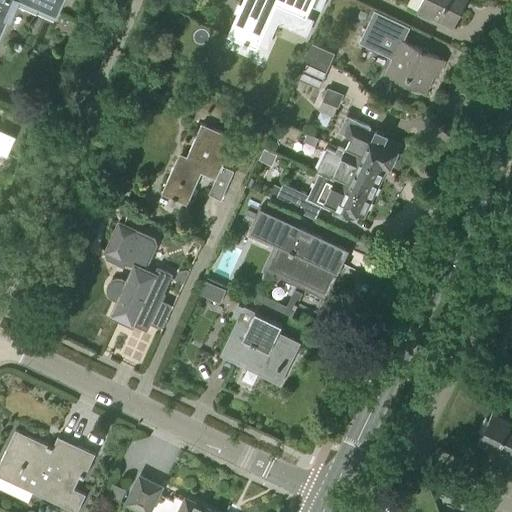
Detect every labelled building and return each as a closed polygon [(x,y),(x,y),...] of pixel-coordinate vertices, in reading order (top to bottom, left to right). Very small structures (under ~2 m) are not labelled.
[(53,20),(62,0),(0,0),(0,33),(5,22),(8,23),(17,3),(53,20)] [(242,0),(227,35),(257,48),(276,6),(305,19),(311,4),(320,8),(323,0),(242,0)] [(422,0),(417,11),(431,18),(431,16),(452,26),(464,0),(422,0)] [(424,90),(431,76),(436,74),(443,59),(404,41),(410,27),(374,10),(359,42),(391,57),(392,61),(387,72),(424,90)] [(310,42),(305,53),(329,63),(334,52),(310,42)] [(295,77),(319,87),(329,63),(305,53),(295,77)] [(343,94),(327,87),(321,101),(338,107),(343,94)] [(262,140),(271,119),(257,114),(248,134),(262,140)] [(349,137),(343,149),(383,168),(387,170),(398,145),(365,130),(367,126),(344,116),(337,131),(349,137)] [(175,160),(161,192),(187,204),(201,174),(216,181),(209,196),(220,201),(233,172),(221,167),(234,138),(201,123),(183,163),(175,160)] [(0,151),(3,153),(10,137),(0,132),(0,151)] [(315,171),(324,175),(370,196),(383,168),(343,149),(337,147),(335,151),(326,147),(315,171)] [(361,215),(370,196),(324,175),(313,196),(282,182),(275,199),(274,200),(315,219),(323,203),(352,217),(354,212),(361,215)] [(324,291),(334,270),(337,272),(341,264),(341,263),(348,249),(349,248),(349,247),(260,206),(248,230),(278,244),(269,265),(324,291)] [(110,295),(112,296),(117,299),(112,310),(146,326),(170,274),(157,268),(155,273),(140,266),(143,260),(149,258),(155,244),(153,238),(118,222),(105,251),(107,252),(106,254),(107,257),(115,261),(118,260),(119,258),(133,265),(125,281),(120,279),(118,278),(116,278),(115,279),(113,279),(111,280),(110,281),(109,283),(108,284),(107,286),(107,287),(107,289),(108,291),(108,293),(109,294),(110,295)] [(188,270),(186,269),(177,271),(173,279),(182,283),(188,270)] [(199,293),(219,302),(225,289),(205,280),(199,293)] [(284,336),(277,333),(281,324),(244,306),(243,306),(237,303),(232,314),(237,317),(219,354),(220,355),(222,351),(236,357),(234,361),(235,362),(237,358),(250,364),(248,367),(261,373),(261,374),(279,382),(279,383),(282,379),(281,378),(290,361),(291,360),(289,359),(292,352),(294,353),(300,342),(285,335),(284,336)] [(511,420),(492,411),(488,420),(486,418),(478,434),(481,435),(477,444),(496,453),(497,452),(501,463),(503,462),(511,465),(511,420)] [(60,483),(67,470),(83,478),(95,453),(57,435),(52,446),(15,429),(0,460),(0,475),(75,511),(84,494),(60,483)] [(125,503),(143,511),(148,511),(161,486),(139,475),(125,503)] [(126,489),(112,482),(106,494),(120,501),(126,489)] [(214,511),(185,497),(177,511),(214,511)]
